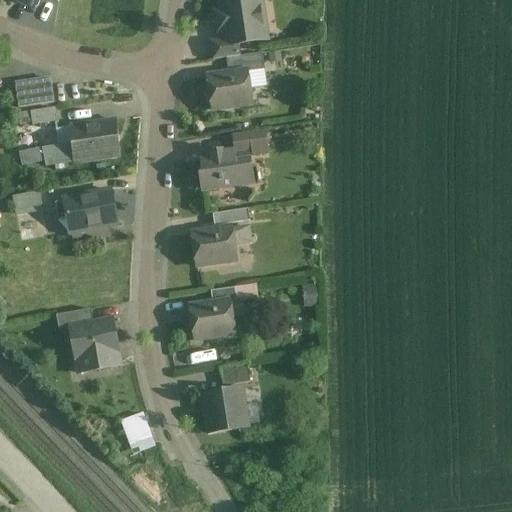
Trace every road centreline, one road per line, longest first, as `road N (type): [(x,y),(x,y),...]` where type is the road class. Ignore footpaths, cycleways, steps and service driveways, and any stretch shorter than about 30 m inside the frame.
road 1 (residential): [(167,80),(146,312),(155,379),(178,439),(224,511)]
road 2 (residential): [(167,80),(0,35)]
